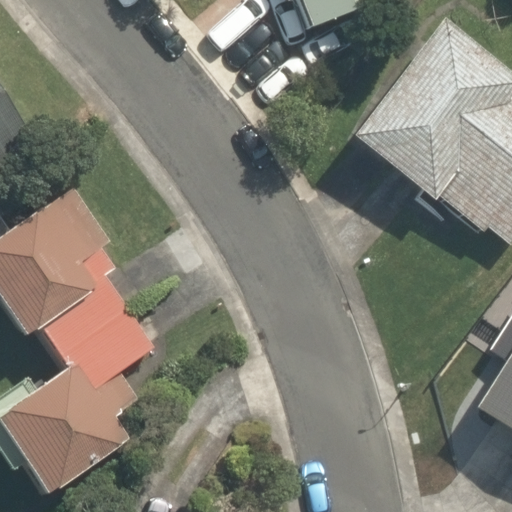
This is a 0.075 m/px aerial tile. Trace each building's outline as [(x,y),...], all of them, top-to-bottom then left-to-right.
[(407,21),(399,0),(295,0),(315,54),(407,21)] [(511,262),(511,84),(431,29),(347,151),(511,263),(511,262)] [(0,188),(46,149),(0,95),(0,188)] [(0,327),(6,324),(30,362),(48,351),(66,380),(0,421),(0,462),(31,511),(52,511),(165,441),(124,376),(164,351),(78,215),(67,198),(0,240),(0,327)] [(511,373),(481,427),(511,445),(511,373)]
